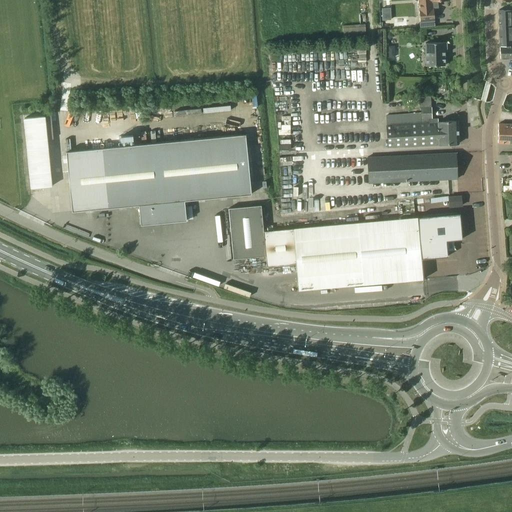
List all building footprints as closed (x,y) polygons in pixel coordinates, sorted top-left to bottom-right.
[(435,22),(433,1),(443,0),(417,0),(420,23),(435,22)] [(499,27),(500,46),(511,45),(511,36),(511,30),(511,27),(510,11),(498,10),(498,12),(499,27)] [(390,12),(382,13),(382,20),(390,20),(390,12)] [(365,25),(342,26),(343,35),(366,34),(365,25)] [(500,59),(511,58),(511,36),(511,45),(500,46),(500,59)] [(447,51),(447,42),(426,43),(426,66),(445,65),(445,51),(447,51)] [(431,96),(419,97),(419,109),(421,109),(421,113),(421,119),(429,119),(429,122),(433,122),(432,119),(432,107),(431,107),(431,96)] [(45,116),(25,118),(31,189),(52,186),(45,116)] [(421,123),(387,125),(388,147),(439,145),(459,144),(458,121),(457,121),(438,122),(433,122),(429,122),(421,123)] [(511,124),(499,124),(498,143),(511,143),(511,124)] [(246,135),(240,135),(66,152),(72,212),(139,205),(141,225),(187,221),(185,201),(219,198),(251,195),(246,135)] [(457,179),(456,153),(368,157),(369,183),(457,179)] [(449,208),(463,207),(461,195),(448,196),(449,208)] [(261,205),(229,209),(233,259),(266,256),(267,267),(296,264),(299,291),(424,279),(423,271),(422,259),(448,257),(447,251),(446,241),(454,240),(462,239),(460,213),(417,217),(417,218),(264,232),(261,205)]
